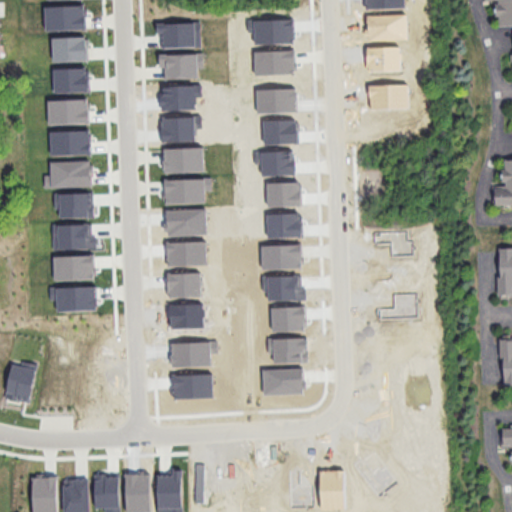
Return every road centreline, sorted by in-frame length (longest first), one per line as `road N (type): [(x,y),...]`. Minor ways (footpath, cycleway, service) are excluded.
road 1 (residential): [(121,0),(139,434)]
road 2 (residential): [(328,0),(340,406)]
road 3 (residential): [(340,406),(321,423),(283,428),(32,438),(0,431)]
road 4 (residential): [(478,1),(502,94),(486,187)]
